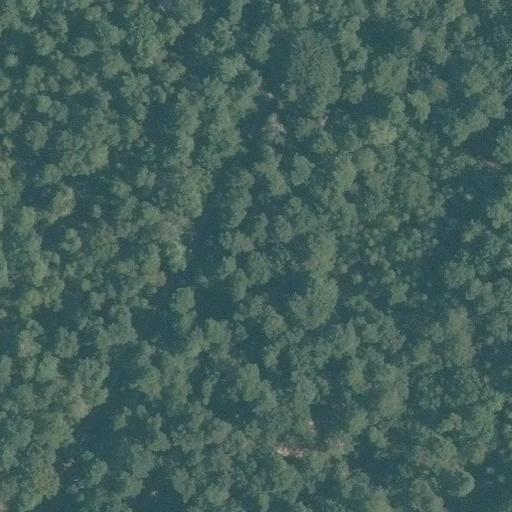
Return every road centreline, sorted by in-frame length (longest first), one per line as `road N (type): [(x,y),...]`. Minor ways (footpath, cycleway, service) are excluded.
road 1 (track): [(36,511),(315,0)]
road 2 (track): [(511,175),(295,41)]
